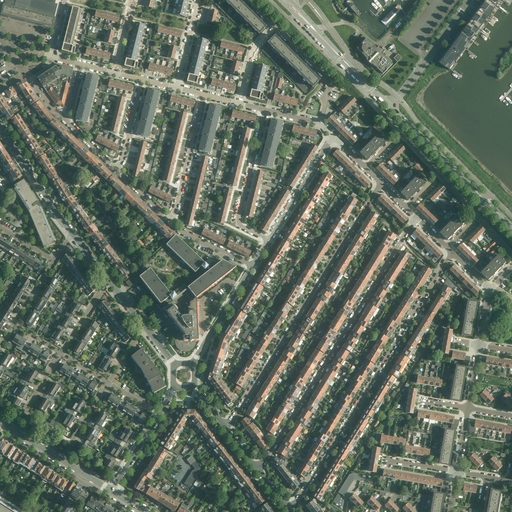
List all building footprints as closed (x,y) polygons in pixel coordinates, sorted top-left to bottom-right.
[(5,0),(4,3),(4,6),(1,15),(8,17),(11,18),(12,18),(25,21),(25,22),(27,22),(28,22),(39,24),(42,25),(42,26),(44,26),(45,26),(48,27),(52,28),(53,24),(53,22),(54,18),(57,5),(55,4),(55,0),(5,0)] [(497,7),(496,6),(487,0),(486,0),(485,3),(485,4),(484,6),(493,12),(497,7)] [(238,1),(232,8),(241,17),(248,10),(243,6),(244,5),(243,5),(242,4),(241,4),(238,1)] [(360,13),(348,1),(347,1),(346,2),(346,3),(358,15),(358,16),(359,15),(360,15),(360,14),(360,13)] [(219,4),(217,6),(225,14),(227,13),(226,11),(227,10),(221,5),(220,6),(219,4)] [(402,8),(398,4),(381,21),(385,26),(389,22),(402,8)] [(488,18),(493,12),(484,6),(482,8),(481,7),(479,11),(488,18)] [(248,10),(241,17),(250,25),(256,19),(252,15),(253,14),(252,13),(251,12),(250,12),(248,10)] [(477,15),(475,18),(484,24),(488,18),(479,11),(476,15),(477,15)] [(228,13),(226,15),(234,23),(236,21),(235,20),(236,19),(230,13),(229,14),(228,13)] [(473,20),(473,19),(470,23),(480,30),(484,24),(475,18),(473,20)] [(256,19),(250,25),(259,34),(265,28),(261,23),(262,22),(261,22),(260,21),(259,21),(256,19)] [(236,22),(235,24),(243,32),(245,30),(243,29),(245,27),(239,22),(238,23),(236,22)] [(475,36),(480,30),(470,23),(467,26),(468,27),(466,29),(475,36)] [(464,31),(461,34),(465,37),(470,41),(471,42),(475,36),(466,29),(466,30),(465,31),(464,31)] [(245,31),(244,32),(252,41),(253,39),(252,37),(253,36),(248,31),(247,32),(245,31)] [(449,50),(440,63),(444,66),(444,67),(448,69),(449,70),(450,70),(449,69),(455,62),(456,63),(466,50),(464,49),(470,41),(465,37),(461,34),(452,47),(453,48),(450,51),(449,50)] [(271,40),(268,43),(277,52),(283,46),(279,41),(280,41),(280,40),(278,39),(277,39),(274,37),(272,40),(271,40)] [(378,70),(383,74),(392,65),(384,58),(385,56),(383,54),(384,52),(379,47),(377,48),(375,46),(374,47),(366,39),(357,49),(363,55),(365,57),(365,58),(367,60),(367,61),(368,62),(370,64),(372,66),(373,65),(375,68),(375,67),(378,70)] [(63,44),(62,51),(67,53),(74,54),(75,51),(75,47),(73,47),(68,45),(63,44)] [(283,46),(277,52),(286,61),(292,54),(288,50),(289,49),(288,49),(287,48),(286,48),(283,46)] [(263,49),(261,50),(270,58),(271,57),(270,55),(271,54),(266,49),(265,50),(263,49)] [(292,54),(286,61),(295,70),(301,63),(297,59),(298,58),(297,58),(296,57),(295,57),(292,54)] [(402,58),(398,54),(393,59),(397,63),(402,58)] [(272,58),(271,59),(279,67),(280,66),(279,64),(280,63),(275,58),(274,59),(272,58)] [(135,62),(126,60),(124,67),(136,70),(138,63),(135,62)] [(301,63),(295,70),(303,79),(310,72),(306,68),(306,67),(305,65),(303,66),(301,63)] [(281,66),(279,68),(287,76),(289,74),(288,73),(289,72),(284,66),(282,68),(281,66)] [(55,67),(51,70),(56,78),(57,79),(59,85),(58,85),(61,90),(61,88),(62,86),(61,86),(61,83),(61,76),(61,75),(57,69),(55,67)] [(61,76),(61,83),(61,86),(62,86),(68,87),(73,69),(62,67),(57,69),(61,75),(61,76)] [(51,70),(46,73),(52,81),(55,87),(60,94),(61,91),(61,90),(58,85),(59,85),(57,79),(56,78),(51,70)] [(310,72),(303,79),(312,87),(319,81),(315,76),(315,75),(314,74),(312,74),(310,72)] [(55,87),(52,81),(46,73),(42,76),(51,90),(52,89),(53,92),(49,95),(54,102),(59,99),(59,97),(60,94),(55,87)] [(83,90),(93,93),(97,77),(87,75),(83,90)] [(189,75),(187,82),(199,85),(201,78),(198,77),(189,75)] [(290,75),(288,77),(296,85),(298,83),(296,82),(298,80),(292,75),(291,76),(290,75)] [(37,79),(42,87),(43,87),(47,93),(51,90),(42,76),(37,79)] [(21,92),(28,87),(24,81),(23,81),(13,87),(17,94),(21,92)] [(286,85),(282,84),(281,89),(280,92),(283,93),(283,91),(288,92),(288,90),(285,89),(285,87),(289,88),(289,86),(286,85)] [(299,84),(297,85),(305,94),(307,92),(305,90),(307,89),(301,84),(300,85),(299,84)] [(33,94),(28,87),(21,92),(26,99),(26,98),(33,94)] [(16,104),(18,103),(21,101),(12,88),(5,92),(9,99),(10,99),(10,100),(12,99),(13,101),(12,102),(15,105),(16,104)] [(89,108),(93,93),(83,90),(80,105),(89,108)] [(145,105),(155,108),(159,92),(149,90),(145,105)] [(251,91),(249,98),(258,100),(262,101),(263,94),(260,93),(251,91)] [(26,98),(31,105),(38,101),(33,94),(26,98)] [(351,97),(347,101),(352,105),(356,101),(351,97)] [(44,108),(39,101),(32,106),(37,113),(44,108)] [(348,109),(352,105),(347,101),(343,105),(348,109)] [(6,102),(0,106),(0,109),(3,114),(4,113),(10,109),(13,107),(12,105),(9,107),(6,102)] [(89,108),(80,105),(76,121),(86,123),(89,108)] [(151,123),(155,108),(145,105),(141,120),(151,123)] [(207,120),(216,123),(220,108),(210,105),(207,120)] [(343,105),(339,110),(343,114),(348,109),(343,105)] [(43,120),(49,114),(47,113),(44,108),(37,113),(41,118),(43,120)] [(4,113),(3,114),(4,116),(7,121),(14,116),(10,109),(4,113)] [(43,120),(49,125),(54,119),(49,114),(43,120)] [(14,125),(21,120),(18,115),(11,120),(12,122),(12,123),(12,124),(14,124),(14,125)] [(331,116),(328,120),(327,120),(331,125),(336,120),(331,116)] [(60,125),(54,119),(49,125),(47,127),(49,129),(50,129),(51,129),(54,131),(57,128),(60,125)] [(24,125),(21,120),(14,125),(15,127),(15,128),(16,130),(24,125)] [(151,123),(141,120),(139,128),(137,136),(147,138),(150,128),(151,123)] [(203,135),(213,138),(215,128),(216,123),(207,120),(205,128),(203,135)] [(268,135),(278,138),(280,128),(282,123),(272,120),(270,128),(268,135)] [(340,124),(336,120),(331,125),(333,126),(335,129),(340,124)] [(383,129),(377,123),(373,127),(379,133),(383,129)] [(344,128),(340,124),(335,129),(339,133),(344,128)] [(27,129),(24,125),(16,130),(17,132),(19,132),(20,134),(27,129)] [(54,131),(60,136),(66,130),(64,128),(60,125),(57,128),(54,131)] [(348,132),(344,128),(339,133),(344,137),(348,132)] [(30,134),(27,129),(20,134),(21,136),(21,137),(22,139),(23,139),(30,134)] [(72,136),(66,130),(60,136),(66,142),(72,136)] [(372,131),(370,130),(362,138),(364,139),(365,138),(366,140),(372,134),(370,133),(372,131)] [(352,136),(348,132),(344,137),(348,141),(352,136)] [(34,139),(30,134),(23,139),(24,141),(24,142),(25,143),(26,144),(34,139)] [(213,138),(203,135),(201,141),(199,151),(209,153),(213,138)] [(268,135),(264,151),(274,153),(278,138),(268,135)] [(72,136),(66,142),(69,145),(75,139),(72,136)] [(100,144),(103,138),(98,136),(95,141),(100,144)] [(356,141),(352,136),(348,141),(352,145),(356,141)] [(377,136),(368,145),(375,151),(379,147),(380,148),(380,147),(382,146),(381,145),(384,142),(384,143),(384,142),(377,136)] [(37,144),(34,139),(26,144),(28,146),(27,147),(29,149),(37,144)] [(75,139),(69,145),(72,147),(77,141),(75,139)] [(77,141),(72,147),(74,150),(73,151),(74,153),(76,151),(77,153),(83,147),(80,144),(77,141)] [(106,147),(111,149),(114,144),(108,141),(106,147)] [(40,149),(37,144),(29,149),(30,151),(31,152),(33,154),(40,149)] [(114,144),(111,149),(116,152),(119,146),(114,144)] [(314,153),(315,151),(317,148),(312,145),(309,150),(314,153)] [(368,145),(360,154),(367,160),(371,156),(372,157),(372,156),(373,155),(373,154),(375,151),(368,145)] [(400,145),(396,149),(401,153),(405,149),(400,145)] [(89,152),(83,147),(77,153),(83,158),(89,152)] [(40,149),(33,154),(33,155),(33,156),(35,157),(36,159),(43,154),(40,149)] [(396,149),(395,151),(392,153),(396,158),(401,153),(396,149)] [(309,150),(305,155),(311,158),(314,153),(309,150)] [(274,153),(264,151),(263,156),(260,166),(270,169),(274,153)] [(341,155),(340,153),(337,151),(332,155),(337,159),(341,155)] [(89,152),(83,158),(86,161),(92,155),(89,152)] [(6,153),(0,156),(0,162),(1,164),(9,158),(6,153)] [(392,153),(390,156),(388,158),(392,162),(396,158),(392,153)] [(40,165),(47,160),(44,155),(36,160),(38,162),(37,163),(38,164),(40,165)] [(89,164),(95,158),(92,155),(86,161),(89,164)] [(308,163),(311,158),(305,155),(302,160),(308,163)] [(345,159),(343,157),(341,155),(337,159),(341,163),(345,159)] [(9,158),(1,164),(4,168),(12,162),(9,158)] [(95,158),(89,164),(95,169),(100,163),(95,158)] [(349,163),(348,162),(345,159),(341,163),(345,167),(349,163)] [(50,165),(47,160),(40,165),(41,167),(41,168),(42,170),(50,165)] [(305,168),(308,163),(302,160),(299,165),(305,168)] [(72,170),(74,167),(69,161),(66,164),(72,170)] [(4,168),(8,175),(17,169),(12,162),(4,168)] [(100,163),(95,169),(98,172),(103,166),(100,163)] [(353,167),(351,165),(349,163),(345,167),(349,171),(353,167)] [(423,169),(417,163),(413,167),(420,173),(423,169)] [(384,168),(380,164),(376,169),(380,173),(384,168)] [(50,165),(42,170),(43,172),(45,172),(46,174),(54,169),(53,169),(50,165)] [(301,173),(305,168),(299,165),(296,170),(301,173)] [(100,175),(106,169),(103,166),(98,172),(100,175)] [(358,171),(356,170),(353,167),(349,171),(353,176),(358,171)] [(389,172),(384,168),(380,173),(384,177),(389,172)] [(8,175),(13,182),(21,177),(17,169),(8,175)] [(54,169),(46,174),(46,175),(47,177),(48,177),(49,179),(56,174),(55,173),(56,172),(54,169)] [(106,169),(100,175),(106,180),(112,174),(106,169)] [(298,178),(301,173),(296,170),(293,175),(298,178)] [(404,179),(406,178),(407,180),(413,174),(411,173),(413,171),(411,170),(403,178),(404,179)] [(362,175),(359,173),(358,171),(353,176),(357,180),(362,175)] [(325,172),(322,176),(331,182),(333,180),(330,178),(332,176),(325,172)] [(393,177),(389,172),(384,177),(388,181),(393,177)] [(57,174),(56,174),(49,179),(50,181),(50,182),(51,184),(52,184),(60,179),(57,174)] [(113,187),(118,181),(113,175),(107,181),(113,187)] [(295,183),(298,178),(293,175),(290,180),(295,183)] [(366,179),(362,175),(357,180),(362,184),(366,179)] [(322,176),(320,180),(327,184),(328,182),(330,183),(331,182),(322,176)] [(409,185),(416,191),(420,187),(421,188),(421,187),(422,186),(422,185),(424,182),(425,183),(425,182),(418,176),(409,185)] [(397,181),(393,177),(388,181),(393,185),(397,181)] [(63,184),(60,179),(52,184),(54,186),(53,187),(55,189),(63,184)] [(370,184),(368,181),(366,179),(362,184),(366,188),(370,184)] [(38,203),(24,180),(14,186),(30,211),(28,211),(44,248),(54,244),(39,207),(41,207),(38,203)] [(94,182),(88,188),(90,190),(89,190),(93,194),(97,190),(96,189),(93,191),(91,189),(96,184),(95,183),(98,181),(96,180),(94,182)] [(287,185),(292,188),(295,183),(290,180),(287,185)] [(320,180),(317,184),(326,190),(328,188),(325,186),(327,184),(320,180)] [(118,181),(113,187),(118,192),(124,186),(118,181)] [(67,188),(63,184),(55,189),(56,191),(57,192),(58,194),(67,188)] [(317,184),(315,188),(321,192),(323,190),(325,192),(326,190),(317,184)] [(409,185),(400,194),(407,201),(408,200),(407,200),(411,196),(412,197),(412,196),(414,195),(413,194),(416,191),(409,185)] [(441,193),(446,189),(441,185),(437,189),(441,193)] [(124,186),(118,192),(124,198),(130,192),(127,189),(124,186)] [(67,188),(58,194),(62,199),(62,200),(63,201),(64,201),(64,202),(71,196),(68,191),(69,191),(67,188)] [(315,188),(312,192),(321,198),(322,196),(320,195),(321,192),(315,188)] [(153,195),(158,197),(161,192),(156,189),(153,195)] [(286,198),(289,193),(284,189),(281,195),(286,198)] [(437,198),(441,193),(437,189),(433,193),(437,198)] [(124,198),(130,203),(136,197),(133,195),(130,192),(124,198)] [(158,197),(164,200),(167,195),(161,192),(158,197)] [(431,196),(429,198),(433,202),(436,204),(440,200),(437,198),(433,193),(431,196)] [(167,195),(164,200),(169,203),(172,197),(167,195)] [(281,195),(278,199),(283,203),(286,198),(281,195)] [(386,199),(382,195),(377,199),(382,203),(386,199)] [(72,196),(71,196),(64,202),(66,204),(66,206),(67,207),(68,207),(76,201),(72,196)] [(310,196),(307,200),(316,206),(318,204),(315,202),(317,200),(310,196)] [(347,196),(345,200),(346,201),(354,205),(356,201),(350,197),(347,196)] [(130,203),(136,209),(141,203),(136,197),(130,203)] [(102,198),(101,200),(99,201),(104,207),(107,204),(102,198)] [(278,199),(275,204),(280,208),(283,203),(278,199)] [(382,203),(386,207),(390,203),(386,199),(382,203)] [(307,200),(305,204),(312,208),(313,206),(315,208),(316,206),(307,200)] [(79,206),(76,201),(68,207),(69,209),(69,210),(71,212),(79,206)] [(346,202),(344,205),(345,205),(351,209),(354,205),(346,201),(346,202)] [(136,209),(141,214),(147,208),(141,203),(136,209)] [(386,207),(390,212),(394,207),(390,203),(386,207)] [(460,213),(464,209),(458,203),(454,207),(460,213)] [(275,204),(272,209),(277,213),(280,208),(275,204)] [(305,204),(302,208),(311,214),(313,212),(310,210),(312,208),(305,204)] [(425,208),(421,204),(417,209),(421,213),(425,208)] [(349,213),(351,209),(345,205),(343,208),(342,208),(341,209),(349,213)] [(83,211),(79,206),(71,212),(73,214),(74,215),(75,216),(83,211)] [(390,212),(394,216),(398,211),(394,207),(390,212)] [(141,214),(147,220),(153,214),(147,208),(141,214)] [(302,208),(300,212),(307,216),(308,214),(310,216),(311,214),(302,208)] [(429,212),(425,208),(421,213),(425,217),(429,212)] [(272,209),(269,214),(274,217),(277,213),(272,209)] [(346,217),(349,213),(341,209),(341,210),(342,210),(340,213),(346,217)] [(452,210),(443,218),(445,219),(446,218),(448,220),(453,214),(452,213),(453,211),(452,210)] [(88,217),(83,211),(75,216),(78,220),(78,222),(79,223),(80,223),(88,217)] [(394,216),(398,220),(403,215),(398,211),(394,216)] [(300,212),(297,216),(306,222),(308,220),(305,219),(307,216),(300,212)] [(369,214),(368,216),(375,221),(378,216),(370,212),(369,214)] [(434,217),(429,212),(425,217),(429,221),(434,217)] [(344,221),(346,217),(340,213),(338,216),(337,216),(336,217),(344,221)] [(147,220),(153,225),(158,219),(153,214),(147,220)] [(269,214),(266,219),(271,222),(274,217),(269,214)] [(407,220),(403,215),(398,220),(403,224),(407,220)] [(297,216),(295,220),(302,224),(303,222),(305,224),(306,222),(297,216)] [(372,225),(375,221),(368,216),(367,218),(366,218),(365,220),(365,221),(372,225)] [(450,225),(457,231),(461,227),(462,228),(462,227),(463,226),(463,225),(465,223),(466,222),(459,216),(450,225)] [(93,224),(88,217),(80,223),(83,227),(83,228),(84,230),(85,230),(86,230),(93,224)] [(341,225),(344,221),(336,217),(336,218),(337,218),(335,221),(341,225)] [(429,221),(431,223),(434,225),(438,221),(434,217),(429,221)] [(153,225),(158,231),(164,225),(158,219),(153,225)] [(268,227),(271,222),(266,219),(262,224),(268,227)] [(292,224),(301,230),(303,228),(300,227),(302,224),(295,220),(292,224)] [(339,230),(341,225),(335,221),(333,224),(332,224),(331,225),(339,230)] [(369,230),(372,225),(365,221),(364,221),(363,223),(362,225),(369,230)] [(98,231),(93,224),(86,230),(88,234),(88,235),(89,236),(91,237),(98,231)] [(264,232),(268,227),(262,224),(259,229),(264,232)] [(292,224),(290,228),(296,233),(298,230),(300,232),(301,230),(292,224)] [(158,231),(164,236),(170,230),(164,225),(158,231)] [(336,234),(339,230),(331,225),(331,226),(332,226),(330,229),(336,234)] [(359,229),(359,230),(367,235),(369,230),(362,225),(361,227),(360,227),(359,229)] [(441,234),(448,241),(448,240),(452,236),(453,237),(453,236),(454,235),(454,234),(457,231),(450,225),(441,234)] [(481,235),(485,230),(481,226),(477,230),(481,235)] [(290,228),(287,232),(296,238),(298,236),(295,235),(296,233),(290,228)] [(207,237),(209,231),(204,229),(201,234),(207,237)] [(334,238),(336,234),(330,229),(328,232),(327,232),(326,233),(334,238)] [(421,233),(420,232),(417,229),(413,234),(417,238),(421,233)] [(170,230),(164,236),(163,237),(168,241),(174,234),(170,230)] [(357,233),(356,234),(364,239),(367,235),(359,230),(358,231),(357,232),(357,233)] [(477,239),(481,235),(477,230),(472,235),(477,239)] [(104,239),(98,231),(91,237),(94,241),(94,242),(95,243),(96,243),(97,244),(104,239)] [(207,237),(212,240),(215,234),(209,231),(207,237)] [(287,232),(285,237),(292,241),(293,239),(295,240),(296,238),(287,232)] [(388,232),(385,236),(393,241),(393,240),(394,240),(395,239),(395,238),(395,237),(388,232)] [(331,242),(334,238),(326,233),(326,234),(327,235),(325,237),(325,238),(331,242)] [(425,238),(423,235),(421,233),(417,238),(421,242),(425,238)] [(354,239),(353,239),(361,244),(364,239),(356,234),(355,236),(354,237),(354,238),(354,239)] [(204,263),(175,235),(166,245),(195,273),(201,267),(204,270),(208,266),(211,263),(208,260),(205,263),(204,263)] [(468,239),(473,243),(477,239),(472,235),(468,239)] [(322,240),(321,241),(329,246),(331,242),(325,238),(325,237),(324,236),(322,239),(323,240),(323,241),(322,240)] [(385,236),(383,240),(390,245),(391,244),(392,243),(393,242),(393,241),(385,236)] [(220,237),(217,242),(223,245),(225,239),(220,237)] [(285,237),(282,241),(291,246),(293,244),(290,243),(292,241),(285,237)] [(429,242),(425,238),(421,242),(425,246),(429,242)] [(109,245),(104,239),(97,244),(100,248),(100,250),(101,251),(102,251),(109,245)] [(352,242),(351,244),(358,248),(361,244),(353,239),(353,240),(352,241),(352,242)] [(142,248),(145,246),(139,240),(136,243),(142,248)] [(383,240),(380,244),(388,249),(388,248),(389,248),(390,247),(390,246),(390,245),(383,240)] [(232,249),(235,244),(229,241),(227,247),(232,249)] [(282,241),(280,244),(286,249),(288,247),(290,248),(291,246),(282,241)] [(322,243),(320,246),(326,250),(329,246),(321,241),(321,242),(322,243)] [(13,245),(8,242),(3,250),(8,253),(13,245)] [(425,246),(429,250),(434,246),(429,242),(425,246)] [(240,247),(235,244),(232,249),(237,252),(240,247)] [(280,244),(277,249),(286,254),(288,252),(285,251),(286,249),(280,244)] [(348,248),(355,253),(358,248),(351,244),(349,245),(349,246),(348,247),(348,248)] [(380,244),(378,248),(385,253),(386,252),(387,251),(388,250),(388,249),(380,244)] [(457,249),(462,253),(466,248),(462,244),(457,249)] [(487,259),(495,252),(500,247),(497,244),(492,250),(485,257),(487,259)] [(8,253),(13,256),(18,248),(13,245),(8,253)] [(115,252),(109,245),(102,251),(105,255),(105,257),(106,258),(107,258),(115,252)] [(317,248),(316,249),(324,254),(326,250),(320,246),(318,249),(317,248)] [(429,250),(434,254),(438,250),(434,246),(429,250)] [(13,256),(18,259),(22,251),(18,248),(13,256)] [(346,251),(345,253),(352,257),(355,253),(348,248),(348,249),(347,249),(346,250),(346,251)] [(378,248),(376,252),(383,257),(383,256),(384,256),(385,255),(385,254),(385,253),(378,248)] [(462,253),(463,254),(466,257),(470,252),(466,248),(462,253)] [(245,249),(242,255),(248,257),(251,252),(245,249)] [(277,249),(275,253),(281,257),(283,255),(285,256),(286,254),(277,249)] [(317,251),(315,254),(321,258),(324,254),(316,249),(316,250),(317,251)] [(438,258),(442,254),(438,250),(434,254),(438,258)] [(18,259),(23,262),(27,254),(22,251),(18,259)] [(399,255),(407,260),(409,256),(402,251),(402,252),(401,252),(400,253),(400,254),(399,255)] [(120,259),(115,252),(107,258),(110,262),(110,263),(111,265),(112,265),(120,259)] [(376,252),(373,256),(380,261),(381,260),(382,259),(383,258),(383,257),(376,252)] [(466,257),(468,259),(470,261),(474,257),(470,252),(466,257)] [(342,257),(350,262),(352,257),(345,253),(344,255),(343,255),(342,256),(342,257)] [(23,262),(27,265),(32,257),(27,254),(23,262)] [(60,259),(64,264),(71,258),(67,254),(60,259)] [(272,258),(281,264),(282,262),(280,260),(279,260),(281,258),(274,254),(272,257),(272,258)] [(312,256),(312,257),(319,262),(321,258),(315,254),(313,257),(312,256)] [(404,264),(407,260),(399,255),(398,257),(397,259),(396,260),(404,264)] [(373,256),(371,260),(378,265),(378,264),(379,264),(380,263),(380,262),(380,261),(373,256)] [(491,265),(497,271),(501,267),(502,268),(503,268),(504,266),(504,265),(506,263),(499,256),(491,265)] [(37,260),(32,257),(27,265),(26,267),(31,270),(32,268),(37,260)] [(312,259),(310,262),(316,266),(319,262),(312,257),(311,258),(312,259)] [(340,260),(339,262),(347,267),(350,262),(342,257),(342,258),(341,258),(340,259),(340,260)] [(470,261),(472,262),(474,265),(479,261),(474,257),(470,261)] [(64,264),(67,268),(74,263),(71,258),(64,264)] [(272,258),(269,262),(276,266),(277,264),(280,266),(281,264),(272,258)] [(123,264),(120,259),(112,265),(113,266),(113,268),(114,269),(116,269),(123,264)] [(32,268),(37,271),(37,272),(37,273),(37,274),(38,274),(39,274),(40,274),(44,267),(41,265),(42,263),(37,260),(32,268)] [(371,260),(368,264),(375,269),(376,268),(377,267),(378,266),(378,265),(371,260)] [(401,268),(404,264),(396,260),(395,260),(395,262),(395,263),(394,264),(401,268)] [(236,267),(222,261),(187,288),(192,295),(186,300),(181,294),(177,297),(163,309),(182,332),(178,335),(177,337),(176,340),(176,343),(177,346),(179,348),(181,349),(184,350),(187,350),(189,349),(192,347),(193,345),(194,342),(194,341),(198,341),(195,298),(236,267)] [(269,262),(266,266),(276,272),(277,270),(274,268),(276,266),(269,262)] [(307,264),(306,265),(314,270),(316,266),(310,262),(308,265),(307,264)] [(337,266),(336,266),(344,271),(347,267),(339,262),(338,264),(337,264),(337,265),(337,266)] [(67,268),(71,273),(78,267),(74,263),(67,268)] [(127,268),(123,264),(116,269),(117,271),(117,273),(119,275),(127,268)] [(368,264),(366,268),(373,273),(373,272),(374,272),(375,271),(375,270),(375,269),(368,264)] [(399,272),(401,268),(394,264),(393,265),(392,267),(392,268),(399,272)] [(311,274),(314,270),(306,265),(306,266),(307,267),(305,269),(305,270),(311,274)] [(458,270),(457,268),(454,265),(449,270),(454,274),(458,270)] [(491,265),(482,274),(489,281),(489,280),(493,276),(494,277),(494,276),(495,275),(495,274),(497,271),(491,265)] [(139,278),(163,309),(177,297),(173,292),(170,295),(150,269),(148,270),(144,266),(130,280),(132,283),(139,278)] [(266,266),(264,270),(270,274),(272,272),(275,274),(276,272),(266,266)] [(335,269),(334,271),(341,276),(344,271),(336,266),(336,267),(335,268),(335,269)] [(424,266),(421,271),(428,276),(429,274),(430,274),(431,272),(431,271),(424,266)] [(71,273),(74,277),(81,272),(78,267),(71,273)] [(130,273),(127,268),(119,275),(120,277),(121,277),(125,281),(130,277),(128,275),(130,273)] [(309,278),(311,274),(305,270),(305,269),(304,268),(302,272),(301,273),(309,278)] [(366,268),(363,272),(370,277),(371,276),(372,275),(373,274),(373,273),(366,268)] [(396,276),(399,272),(392,268),(391,268),(390,270),(390,271),(389,272),(396,276)] [(264,270),(261,274),(271,280),(272,278),(269,276),(270,274),(264,270)] [(462,274),(460,271),(458,270),(454,274),(458,278),(462,274)] [(331,275),(331,276),(338,280),(341,276),(334,271),(333,273),(332,273),(331,274),(331,275)] [(421,271),(418,276),(425,281),(426,279),(427,279),(428,277),(428,276),(421,271)] [(74,277),(78,282),(85,276),(81,272),(74,277)] [(363,272),(361,276),(368,281),(369,280),(370,279),(370,278),(370,277),(363,272)] [(394,280),(396,276),(389,272),(388,273),(387,275),(387,276),(394,280)] [(302,275),(300,278),(306,282),(309,278),(301,273),(301,274),(302,275)] [(261,274),(259,278),(265,282),(267,284),(269,282),(270,282),(271,280),(261,274)] [(466,278),(462,274),(458,278),(462,282),(466,278)] [(20,282),(27,287),(30,282),(23,277),(21,276),(18,281),(20,282)] [(78,282),(81,286),(88,281),(85,276),(78,282)] [(329,278),(328,280),(335,285),(338,280),(331,276),(330,276),(329,278)] [(368,281),(361,276),(358,280),(365,285),(366,284),(367,284),(368,282),(368,281)] [(392,284),(394,280),(387,276),(386,276),(385,278),(385,279),(384,280),(392,284)] [(418,276),(415,281),(422,286),(423,284),(424,284),(425,282),(425,281),(418,276)] [(50,286),(55,289),(59,282),(52,278),(49,282),(51,284),(50,286)] [(259,278),(258,279),(257,280),(257,281),(256,283),(266,289),(267,286),(264,285),(265,282),(259,278)] [(297,280),(297,281),(304,286),(306,282),(300,278),(298,281),(297,280)] [(444,284),(458,293),(459,291),(447,278),(444,284)] [(470,282),(468,279),(466,278),(462,282),(466,286),(470,282)] [(325,284),(325,285),(333,289),(335,285),(328,280),(327,282),(326,282),(325,284)] [(358,280),(356,284),(363,289),(364,288),(365,287),(365,286),(365,285),(358,280)] [(389,288),(392,284),(384,280),(383,281),(382,283),(382,284),(389,288)] [(81,286),(85,291),(92,285),(88,281),(81,286)] [(297,283),(295,286),(301,290),(304,286),(297,281),(296,282),(297,283)] [(415,281),(412,286),(419,290),(420,289),(421,288),(422,287),(422,286),(415,281)] [(20,282),(17,287),(24,292),(27,287),(20,282)] [(475,286),(473,284),(470,282),(466,286),(470,291),(475,286)] [(178,295),(187,287),(184,283),(175,291),(178,295)] [(251,290),(258,295),(263,288),(256,283),(255,284),(254,286),(251,290)] [(356,284),(353,288),(361,293),(361,292),(362,292),(363,290),(363,289),(356,284)] [(387,292),(389,288),(382,284),(381,284),(380,286),(379,288),(387,292)] [(92,285),(85,291),(88,296),(95,290),(92,285)] [(324,287),(322,289),(330,294),(333,289),(325,285),(324,285),(323,287),(324,287)] [(441,290),(448,295),(451,290),(443,285),(442,287),(442,288),(441,290)] [(51,295),(55,289),(50,286),(49,287),(47,286),(44,291),(51,295)] [(292,288),(292,289),(299,294),(301,290),(295,286),(293,289),(292,288)] [(412,286),(409,291),(416,295),(417,293),(418,293),(419,291),(419,290),(412,286)] [(478,291),(479,290),(475,286),(470,291),(474,295),(478,291)] [(17,287),(13,292),(21,297),(24,292),(17,287)] [(353,288),(351,292),(358,297),(359,296),(360,295),(360,294),(361,293),(353,288)] [(384,296),(387,292),(379,288),(378,289),(377,291),(377,292),(384,296)] [(292,291),(290,294),(296,298),(299,294),(292,289),(291,290),(292,291)] [(327,298),(330,294),(322,289),(321,291),(320,293),(320,294),(327,298)] [(254,301),(258,295),(251,290),(251,291),(250,291),(249,292),(250,293),(247,297),(254,301)] [(437,295),(445,300),(448,295),(441,290),(439,293),(438,293),(437,295)] [(47,302),(51,295),(44,291),(41,295),(43,297),(42,298),(47,302)] [(409,291),(406,296),(413,300),(414,298),(415,298),(416,296),(416,295),(409,291)] [(13,292),(10,297),(18,302),(21,297),(13,292)] [(351,292),(348,296),(356,301),(356,300),(357,300),(358,298),(358,297),(351,292)] [(382,300),(384,296),(377,292),(376,292),(375,294),(374,296),(382,300)] [(287,296),(287,297),(294,302),(296,298),(290,294),(288,297),(287,296)] [(324,303),(327,298),(320,294),(319,294),(318,296),(318,297),(317,298),(324,303)] [(442,304),(445,300),(437,295),(436,297),(435,300),(442,304)] [(348,296),(346,301),(353,305),(354,304),(355,303),(355,302),(356,301),(348,296)] [(379,304),(382,300),(374,296),(373,297),(372,299),(372,300),(379,304)] [(406,296),(402,301),(410,305),(411,303),(412,303),(413,301),(413,300),(406,296)] [(10,297),(7,302),(15,306),(18,302),(10,297)] [(250,308),(254,301),(247,297),(246,297),(245,299),(243,304),(250,308)] [(285,302),(288,304),(291,306),(294,302),(287,297),(286,298),(287,299),(285,302)] [(43,308),(47,302),(42,298),(41,300),(39,299),(36,303),(43,308)] [(321,308),(324,303),(317,298),(316,300),(315,300),(314,302),(314,303),(321,308)] [(377,308),(379,304),(372,300),(371,300),(370,302),(369,304),(377,308)] [(431,305),(439,309),(442,304),(435,300),(433,303),(432,302),(431,305)] [(70,307),(78,312),(80,307),(78,306),(80,304),(74,301),(70,307)] [(97,306),(100,311),(107,305),(104,301),(97,306)] [(346,301),(343,305),(351,309),(351,308),(352,308),(353,306),(353,305),(346,301)] [(402,301),(399,305),(407,310),(408,308),(409,308),(410,306),(410,305),(402,301)] [(465,318),(474,320),(477,303),(468,301),(465,318)] [(7,302),(4,306),(12,311),(15,306),(7,302)] [(39,315),(43,308),(36,303),(33,308),(35,309),(34,311),(39,315)] [(284,303),(282,306),(281,305),(281,306),(288,311),(291,307),(284,303)] [(312,306),(311,308),(318,312),(321,308),(314,303),(313,304),(312,305),(312,306)] [(250,308),(243,304),(242,304),(241,306),(239,310),(246,315),(250,308)] [(374,312),(377,308),(369,304),(369,305),(368,305),(367,307),(367,308),(374,312)] [(111,310),(107,305),(100,311),(104,315),(111,310)] [(343,305),(341,309),(348,313),(349,313),(350,311),(350,310),(351,309),(343,305)] [(399,305),(396,310),(404,315),(405,313),(406,313),(407,311),(407,310),(399,305)] [(428,310),(436,314),(439,309),(431,305),(430,307),(428,310)] [(4,306),(1,311),(9,316),(12,311),(4,306)] [(286,315),(288,311),(281,306),(280,307),(281,308),(279,311),(286,315)] [(70,307),(66,313),(71,317),(73,315),(75,316),(78,312),(70,307)] [(308,312),(316,317),(318,312),(311,308),(310,309),(309,310),(308,311),(308,312)] [(372,316),(374,312),(367,308),(366,308),(365,310),(364,312),(372,316)] [(348,314),(348,313),(341,309),(338,313),(346,317),(346,316),(347,316),(348,314)] [(104,315),(107,320),(114,314),(111,310),(104,315)] [(396,310),(393,315),(401,320),(402,318),(403,318),(404,316),(404,315),(396,310)] [(425,314),(433,319),(436,314),(428,310),(427,313),(426,312),(425,314)] [(0,317),(6,321),(9,316),(1,311),(0,313),(0,317)] [(35,321),(39,315),(34,311),(33,313),(31,312),(28,316),(35,321)] [(236,314),(234,318),(242,324),(245,319),(247,316),(238,311),(238,312),(237,312),(236,313),(236,314)] [(283,319),(286,315),(279,311),(277,314),(276,313),(276,314),(283,319)] [(307,315),(305,317),(313,321),(316,317),(308,312),(308,313),(307,313),(306,314),(307,315)] [(369,320),(372,316),(364,312),(364,313),(363,313),(362,315),(362,316),(369,320)] [(66,313),(62,320),(70,325),(72,320),(70,319),(71,317),(66,313)] [(338,313),(336,317),(343,321),(344,321),(345,319),(345,318),(346,317),(338,313)] [(107,320),(111,324),(118,319),(114,314),(107,320)] [(281,323),(283,319),(276,314),(275,315),(276,316),(274,319),(281,323)] [(422,320),(430,324),(433,319),(425,314),(424,316),(424,317),(422,320)] [(393,315),(390,320),(398,325),(399,323),(400,323),(401,321),(400,320),(401,320),(393,315)] [(35,321),(28,316),(25,321),(27,322),(26,324),(27,325),(27,326),(27,327),(28,328),(29,329),(30,328),(31,328),(31,327),(35,321)] [(367,324),(369,320),(362,316),(361,316),(360,318),(359,320),(367,324)] [(303,321),(310,326),(313,321),(305,317),(304,319),(303,320),(303,321)] [(336,317),(333,321),(341,325),(341,324),(342,324),(343,322),(343,321),(336,317)] [(232,321),(229,325),(238,331),(242,324),(234,318),(233,319),(232,321)] [(474,320),(465,318),(462,335),(471,337),(474,320)] [(111,324),(114,329),(121,323),(118,319),(111,324)] [(278,327),(281,323),(274,319),(272,322),(271,321),(271,322),(278,327)] [(62,320),(58,326),(64,330),(65,328),(67,329),(70,325),(62,320)] [(89,328),(95,332),(99,325),(91,320),(88,325),(90,326),(89,328)] [(364,328),(367,324),(359,320),(359,321),(358,321),(357,323),(357,324),(364,328)] [(390,320),(387,325),(395,330),(396,328),(397,328),(398,326),(397,325),(398,325),(390,320)] [(419,324),(426,329),(430,324),(422,320),(421,322),(420,322),(419,324)] [(307,330),(310,326),(303,321),(302,322),(301,323),(301,324),(300,326),(307,330)] [(333,321),(331,325),(338,329),(339,329),(340,327),(340,326),(341,325),(333,321)] [(276,331),(278,327),(271,322),(270,323),(271,324),(269,327),(276,331)] [(114,329),(118,333),(125,328),(121,323),(114,329)] [(362,332),(364,328),(357,324),(356,324),(355,326),(355,328),(362,332)] [(416,329),(423,334),(426,329),(419,324),(417,326),(418,327),(416,329)] [(238,331),(229,325),(229,326),(228,326),(227,328),(224,334),(228,336),(229,335),(234,338),(238,331)] [(331,325),(328,329),(336,333),(336,332),(337,332),(338,330),(338,329),(331,325)] [(387,325),(384,330),(392,335),(393,333),(394,333),(395,331),(394,330),(395,330),(387,325)] [(58,326),(54,333),(62,337),(65,333),(62,332),(64,330),(58,326)] [(297,331),(300,333),(304,335),(307,330),(300,326),(299,328),(298,328),(297,329),(297,330),(297,331)] [(273,335),(276,331),(269,327),(267,330),(266,329),(266,331),(273,335)] [(91,338),(95,332),(89,328),(88,330),(86,329),(83,333),(91,338)] [(118,333),(121,338),(128,332),(125,328),(118,333)] [(359,336),(362,332),(355,328),(354,329),(353,329),(352,331),(352,332),(359,336)] [(328,329),(326,333),(333,337),(334,337),(335,335),(335,334),(336,333),(328,329)] [(423,334),(416,329),(415,332),(414,332),(413,334),(420,339),(423,334)] [(384,330),(381,335),(389,339),(390,338),(390,337),(392,336),(391,335),(392,335),(384,330)] [(271,339),(273,335),(266,331),(265,332),(266,332),(264,335),(271,339)] [(293,336),(301,341),(304,336),(296,331),(296,332),(295,332),(294,334),(293,336)] [(128,332),(121,338),(125,343),(132,337),(128,332)] [(357,340),(359,336),(352,332),(351,332),(350,334),(350,336),(357,340)] [(62,337),(54,333),(50,339),(50,340),(50,341),(50,342),(51,343),(52,343),(53,343),(53,342),(54,342),(55,343),(57,341),(59,342),(62,337)] [(87,344),(91,338),(83,333),(80,338),(83,339),(81,341),(87,344)] [(326,333),(323,337),(331,341),(331,340),(332,340),(333,338),(333,337),(326,333)] [(17,345),(22,337),(19,335),(19,336),(17,334),(14,340),(11,338),(8,343),(10,345),(12,342),(17,345)] [(220,342),(229,345),(230,344),(234,338),(229,335),(228,336),(224,334),(223,334),(222,336),(223,336),(221,339),(220,342)] [(410,339),(417,344),(420,339),(413,334),(411,336),(412,336),(410,339)] [(268,343),(271,339),(264,335),(262,338),(261,338),(261,339),(268,343)] [(381,335),(378,340),(386,344),(387,342),(389,340),(388,340),(389,339),(381,335)] [(298,345),(301,341),(293,336),(292,338),(291,338),(291,340),(290,341),(298,345)] [(355,344),(357,340),(350,336),(349,337),(348,337),(347,339),(347,340),(355,344)] [(23,353),(26,348),(24,346),(27,341),(24,339),(25,339),(22,337),(17,345),(16,347),(21,350),(20,351),(23,353)] [(323,337),(321,341),(328,345),(329,345),(330,343),(330,342),(331,341),(323,337)] [(266,347),(268,343),(261,339),(260,340),(261,340),(259,343),(266,347)] [(407,344),(414,349),(417,344),(410,339),(409,342),(408,341),(407,344)] [(347,340),(346,340),(345,342),(345,344),(352,348),(355,344),(347,340)] [(378,340),(375,345),(382,349),(384,347),(386,345),(385,345),(386,344),(378,340)] [(83,351),(87,344),(81,341),(80,343),(78,341),(75,346),(83,351)] [(295,350),(298,345),(290,341),(289,341),(289,343),(289,344),(288,345),(295,350)] [(328,346),(328,345),(321,341),(318,345),(326,349),(326,348),(327,348),(328,346)] [(227,353),(229,345),(220,342),(218,346),(218,347),(217,350),(227,353)] [(110,350),(117,354),(120,350),(118,348),(119,346),(114,343),(110,350)] [(263,351),(266,347),(259,343),(257,346),(256,346),(256,347),(263,351)] [(32,355),(37,347),(35,345),(34,346),(32,344),(29,349),(26,348),(23,353),(26,354),(27,352),(32,355)] [(352,348),(345,344),(344,345),(343,345),(342,347),(342,348),(349,352),(352,348)] [(404,349),(411,353),(414,349),(407,344),(406,344),(405,346),(406,346),(404,349)] [(292,355),(295,350),(288,345),(286,347),(285,349),(285,350),(292,355)] [(316,349),(319,351),(323,353),(324,353),(325,351),(326,349),(318,345),(316,349)] [(375,345),(372,349),(379,354),(381,352),(383,350),(382,349),(375,345)] [(83,351),(75,346),(72,350),(75,352),(73,354),(75,355),(74,355),(74,356),(75,357),(75,358),(76,358),(77,358),(78,358),(79,357),(83,351)] [(37,347),(32,355),(37,358),(35,361),(38,362),(40,360),(41,357),(39,355),(42,350),(40,349),(40,348),(37,347)] [(261,355),(263,351),(256,347),(255,347),(253,350),(254,351),(261,355)] [(166,387),(164,384),(162,384),(151,364),(153,363),(150,360),(148,361),(142,353),(144,352),(141,349),(131,357),(141,370),(154,393),(166,387)] [(346,357),(349,353),(342,349),(341,349),(340,351),(340,352),(339,353),(346,357)] [(372,349),(369,354),(376,359),(378,357),(380,355),(379,354),(372,349)] [(408,358),(411,353),(404,349),(402,352),(402,351),(400,353),(408,358)] [(110,350),(106,356),(111,359),(112,358),(114,359),(117,354),(110,350)] [(215,358),(224,361),(227,353),(217,350),(216,352),(216,353),(215,358)] [(289,359),(292,355),(285,350),(284,350),(284,351),(283,352),(283,353),(282,355),(289,359)] [(323,354),(319,352),(315,350),(313,354),(320,358),(321,357),(322,355),(323,354)] [(46,367),(49,362),(47,360),(50,355),(49,355),(50,354),(50,353),(49,353),(49,352),(48,351),(47,351),(46,352),(45,352),(41,357),(40,360),(45,363),(43,366),(46,367)] [(258,359),(261,355),(254,351),(252,354),(251,354),(251,355),(258,359)] [(1,357),(9,363),(13,358),(15,359),(17,357),(12,353),(10,356),(5,353),(3,355),(1,357)] [(344,361),(346,357),(339,353),(338,354),(337,356),(337,357),(344,361)] [(398,359),(405,363),(408,358),(400,353),(399,356),(400,356),(398,359)] [(256,363),(258,359),(251,355),(251,354),(250,354),(248,358),(249,359),(256,363)] [(313,354),(310,358),(318,362),(319,362),(319,360),(320,358),(313,354)] [(376,359),(369,354),(366,359),(373,364),(375,362),(376,360),(376,359)] [(286,364),(289,359),(282,355),(281,356),(280,357),(279,358),(279,359),(286,364)] [(106,356),(102,362),(109,367),(112,363),(110,361),(111,359),(106,356)] [(9,363),(1,357),(0,359),(0,360),(0,363),(4,366),(2,368),(7,372),(9,369),(6,367),(9,363)] [(342,365),(344,361),(337,357),(336,357),(335,359),(335,360),(334,361),(342,365)] [(222,369),(224,361),(215,358),(213,362),(212,363),(211,365),(222,369)] [(310,358),(308,362),(315,366),(316,365),(317,365),(318,363),(317,363),(318,362),(310,358)] [(253,367),(256,363),(249,359),(247,362),(246,362),(246,363),(253,367)] [(284,368),(286,364),(279,359),(279,360),(278,360),(277,361),(277,362),(276,364),(284,368)] [(394,363),(402,368),(405,363),(398,359),(396,362),(396,361),(394,363)] [(365,360),(362,365),(370,370),(371,368),(372,368),(373,366),(373,365),(365,360)] [(339,369),(342,365),(334,361),(333,362),(332,364),(332,365),(339,369)] [(109,367),(102,362),(97,369),(97,370),(97,371),(98,372),(99,372),(99,373),(100,372),(101,372),(102,371),(103,372),(104,370),(106,372),(109,367)] [(308,362),(305,366),(313,370),(314,368),(315,366),(308,362)] [(251,371),(253,367),(246,363),(245,364),(246,364),(244,367),(251,371)] [(402,368),(394,363),(393,366),(392,368),(399,373),(402,368)] [(58,368),(55,373),(54,375),(55,377),(57,374),(58,375),(59,372),(64,375),(70,367),(67,365),(66,366),(64,364),(61,369),(58,368)] [(281,373),(284,368),(276,364),(275,366),(274,366),(273,367),(274,368),(273,368),(281,373)] [(28,374),(36,379),(38,377),(37,376),(39,374),(34,371),(35,368),(30,365),(28,368),(31,369),(28,374)] [(209,373),(222,378),(223,378),(225,378),(226,376),(220,374),(222,369),(211,365),(211,368),(211,369),(209,373)] [(337,373),(339,369),(332,365),(331,365),(330,367),(330,368),(329,369),(337,373)] [(362,365),(359,370),(367,375),(368,373),(369,373),(370,371),(370,370),(362,365)] [(305,366),(303,370),(310,374),(311,373),(312,373),(312,372),(312,371),(313,370),(305,366)] [(453,383),(462,385),(465,368),(456,366),(453,383)] [(70,367),(64,375),(69,378),(68,381),(70,382),(74,377),(71,376),(74,371),(72,369),(70,367)] [(248,375),(251,371),(244,367),(242,370),(241,370),(241,371),(248,375)] [(278,378),(281,373),(273,368),(273,369),(272,369),(272,370),(272,371),(271,373),(278,378)] [(399,373),(392,368),(390,371),(388,373),(396,378),(399,373)] [(334,377),(337,373),(329,369),(328,370),(327,372),(327,373),(334,377)] [(303,370),(300,374),(308,378),(309,378),(309,376),(310,374),(303,370)] [(359,370),(356,375),(364,379),(365,378),(366,378),(367,376),(366,375),(367,375),(359,370)] [(246,379),(248,375),(241,371),(240,372),(241,372),(239,375),(246,379)] [(212,386),(222,378),(209,373),(208,376),(208,377),(207,380),(208,382),(209,381),(210,383),(212,386)] [(275,382),(278,378),(271,373),(269,375),(268,376),(268,377),(275,382)] [(332,381),(334,377),(327,373),(326,373),(325,375),(325,376),(324,377),(332,381)] [(21,380),(26,383),(27,381),(33,384),(34,382),(36,379),(28,374),(27,377),(26,376),(25,376),(24,376),(23,376),(23,377),(21,380)] [(80,384),(85,376),(82,375),(79,374),(76,379),(74,377),(70,382),(73,384),(75,381),(80,384)] [(243,383),(246,379),(239,375),(238,374),(236,377),(236,378),(236,379),(243,383)] [(300,374),(298,378),(305,382),(306,381),(307,381),(307,380),(307,379),(308,378),(300,374)] [(385,379),(393,384),(396,379),(388,374),(387,377),(386,377),(385,378),(386,379),(385,379)] [(356,375),(353,380),(361,384),(362,382),(363,382),(364,381),(363,380),(364,379),(356,375)] [(85,376),(80,384),(85,388),(83,390),(86,392),(87,389),(89,387),(86,385),(90,380),(87,379),(87,378),(85,376)] [(272,387),(275,382),(268,377),(267,378),(266,380),(265,382),(272,387)] [(329,385),(332,381),(324,377),(323,378),(322,380),(322,381),(329,385)] [(222,378),(212,386),(212,387),(213,386),(213,387),(213,388),(215,391),(223,385),(220,380),(222,379),(222,378)] [(298,378),(295,382),(303,386),(304,386),(304,384),(305,382),(298,378)] [(243,383),(236,379),(235,380),(236,380),(234,383),(241,387),(243,383)] [(382,384),(390,389),(393,384),(385,379),(384,381),(383,382),(382,383),(382,384)] [(26,383),(21,380),(19,383),(22,384),(19,389),(27,395),(28,392),(29,389),(24,386),(26,383)] [(353,380),(350,385),(358,389),(359,387),(361,385),(360,385),(361,384),(353,380)] [(94,397),(97,392),(94,390),(97,385),(97,384),(97,383),(97,382),(96,382),(96,381),(95,381),(94,381),(93,381),(93,382),(92,382),(89,387),(87,389),(90,391),(92,394),(91,395),(94,397)] [(327,389),(329,385),(322,381),(321,381),(320,383),(320,384),(319,385),(327,389)] [(49,387),(57,392),(60,387),(63,389),(64,386),(59,383),(58,386),(52,382),(51,385),(50,384),(49,387)] [(269,391),(272,387),(265,382),(264,384),(263,384),(262,386),(262,387),(269,391)] [(295,382),(293,386),(300,391),(301,389),(302,389),(302,388),(302,387),(303,386),(295,382)] [(459,402),(462,385),(453,383),(450,400),(459,402)] [(379,389),(387,394),(390,389),(382,384),(381,386),(380,387),(379,388),(379,389)] [(219,395),(227,389),(223,385),(215,391),(216,391),(217,392),(219,395)] [(324,393),(327,389),(319,385),(318,386),(317,388),(317,389),(324,393)] [(350,385),(347,390),(355,394),(356,392),(358,390),(357,390),(358,389),(350,385)] [(293,386),(290,390),(298,395),(298,394),(299,394),(299,392),(300,391),(293,386)] [(57,392),(49,387),(47,390),(48,390),(46,392),(51,396),(50,398),(55,402),(57,397),(57,396),(57,395),(55,394),(57,392)] [(266,396),(269,391),(262,387),(261,387),(260,389),(259,391),(266,396)] [(14,397),(16,399),(18,396),(23,399),(24,397),(25,397),(27,395),(19,389),(17,388),(13,393),(9,390),(7,393),(14,397)] [(223,400),(230,394),(227,389),(219,395),(219,396),(220,395),(221,396),(220,397),(223,400)] [(322,397),(324,393),(317,389),(316,389),(315,391),(315,392),(314,393),(322,397)] [(387,394),(379,389),(378,391),(377,392),(376,393),(376,394),(384,399),(387,394)] [(290,390),(288,394),(295,399),(296,397),(297,397),(298,396),(297,395),(298,395),(290,390)] [(347,390),(344,394),(351,399),(353,397),(355,395),(354,394),(355,394),(347,390)] [(264,401),(266,396),(259,391),(258,393),(257,393),(256,395),(257,395),(256,396),(264,401)] [(485,400),(489,395),(485,391),(480,395),(485,400)] [(319,401),(322,397),(314,393),(314,394),(313,394),(312,396),(312,397),(319,401)] [(76,404),(84,409),(85,406),(86,404),(81,400),(83,398),(78,394),(76,397),(79,399),(76,404)] [(106,397),(103,403),(105,404),(109,403),(112,405),(117,397),(114,395),(112,394),(108,399),(106,397)] [(230,394),(223,400),(224,401),(226,405),(227,405),(228,406),(231,404),(230,402),(233,400),(234,402),(237,399),(234,394),(232,396),(230,394)] [(288,394),(285,398),(293,403),(293,402),(294,402),(295,400),(294,400),(295,399),(288,394)] [(344,394),(341,399),(348,404),(350,402),(352,400),(351,399),(344,394)] [(373,399),(381,404),(384,399),(376,394),(375,396),(374,396),(373,398),(373,399)] [(502,399),(504,401),(506,404),(511,399),(507,394),(502,399)] [(489,395),(485,400),(489,404),(494,400),(489,395)] [(261,405),(264,401),(256,396),(255,396),(254,398),(255,399),(253,400),(261,405)] [(6,403),(11,407),(13,404),(18,407),(19,407),(20,407),(21,407),(22,406),(22,405),(22,404),(22,403),(21,402),(16,399),(14,397),(10,402),(8,401),(6,403)] [(118,412),(121,407),(119,405),(122,400),(119,399),(120,398),(117,397),(112,405),(117,408),(115,411),(118,412)] [(317,405),(319,401),(312,397),(311,397),(310,399),(309,401),(317,405)] [(50,409),(53,404),(55,402),(50,398),(48,401),(43,398),(41,400),(39,402),(47,407),(50,409)] [(293,403),(285,398),(283,402),(290,407),(291,405),(292,405),(293,404),(292,403),(293,403)] [(341,399),(338,404),(345,409),(347,407),(349,405),(348,404),(341,399)] [(377,408),(381,404),(373,399),(372,401),(371,401),(370,403),(370,404),(377,408)] [(258,410),(261,405),(253,400),(252,402),(251,404),(251,405),(258,410)] [(314,409),(317,405),(309,401),(309,402),(308,402),(307,404),(307,405),(314,409)] [(47,407),(39,402),(35,409),(35,410),(35,411),(36,412),(37,412),(38,412),(39,412),(39,411),(40,410),(44,412),(47,407)] [(283,402),(280,406),(288,411),(288,410),(289,410),(290,409),(289,408),(290,407),(283,402)] [(127,414),(132,406),(130,404),(129,405),(127,403),(124,409),(121,407),(118,412),(120,414),(122,414),(123,414),(124,414),(125,413),(127,414)] [(68,410),(73,413),(75,410),(80,414),(82,411),(82,412),(84,409),(76,404),(72,409),(70,407),(68,410)] [(338,404),(335,409),(342,414),(344,412),(345,410),(345,409),(338,404)] [(377,408),(370,404),(369,406),(368,406),(367,408),(367,409),(374,413),(377,408)] [(255,414),(258,410),(251,405),(250,405),(250,406),(249,407),(249,408),(248,410),(255,414)] [(312,413),(314,409),(307,405),(306,405),(305,407),(304,409),(312,413)] [(133,422),(136,416),(134,415),(137,410),(135,408),(132,406),(127,414),(132,417),(130,420),(133,422)] [(280,406),(278,410),(285,415),(286,413),(287,413),(288,412),(287,411),(288,411),(280,406)] [(66,419),(74,424),(76,421),(75,421),(77,419),(72,416),(73,413),(68,410),(66,408),(64,411),(66,412),(63,417),(66,419)] [(309,417),(312,413),(304,409),(304,410),(303,410),(302,412),(302,413),(309,417)] [(335,409),(332,414),(339,419),(341,417),(342,415),(342,414),(335,409)] [(364,414),(371,418),(374,413),(367,409),(366,411),(365,411),(364,412),(364,414)] [(185,421),(186,419),(185,417),(185,411),(183,411),(183,410),(182,411),(179,414),(178,415),(178,416),(178,417),(185,421)] [(191,419),(193,421),(199,416),(194,410),(193,410),(193,411),(191,411),(192,417),(191,419)] [(245,414),(252,419),(255,414),(248,410),(247,411),(246,412),(245,413),(245,414)] [(278,410),(275,414),(283,419),(283,418),(284,418),(285,417),(284,416),(285,415),(278,410)] [(98,414),(96,417),(104,422),(106,420),(110,419),(112,416),(104,411),(102,414),(100,412),(98,414)] [(136,416),(133,422),(136,423),(140,426),(141,426),(142,426),(142,425),(143,424),(148,416),(147,416),(147,415),(147,414),(146,413),(146,412),(145,412),(144,412),(143,413),(142,413),(139,418),(136,416)] [(307,421),(309,417),(302,413),(301,413),(300,415),(300,417),(307,421)] [(275,414),(273,418),(280,423),(281,421),(282,421),(283,420),(282,419),(283,419),(275,414)] [(332,414),(329,419),(336,424),(337,422),(338,422),(339,420),(339,419),(332,414)] [(361,419),(368,423),(371,418),(364,414),(363,416),(362,416),(361,417),(361,419)] [(192,421),(196,426),(202,421),(202,420),(199,416),(193,421),(192,421)] [(97,428),(102,431),(104,429),(101,427),(104,422),(96,417),(95,420),(94,422),(99,425),(97,428)] [(182,426),(185,422),(185,421),(178,417),(176,419),(175,420),(175,421),(175,422),(182,426)] [(244,420),(241,422),(245,428),(252,424),(254,421),(247,417),(246,418),(244,420)] [(305,425),(307,421),(300,417),(299,418),(298,418),(297,420),(297,421),(305,425)] [(273,418),(270,422),(278,427),(278,426),(279,426),(280,425),(279,424),(280,423),(273,418)] [(66,428),(66,429),(66,430),(67,431),(68,432),(69,431),(70,431),(70,430),(74,424),(66,419),(63,424),(67,427),(66,428)] [(326,424),(333,428),(334,427),(335,426),(336,425),(336,424),(329,419),(326,424)] [(358,423),(365,428),(368,423),(361,419),(360,421),(359,421),(358,422),(358,423)] [(196,431),(200,428),(205,424),(204,423),(204,422),(203,421),(202,421),(196,426),(197,428),(195,430),(196,431)] [(302,429),(303,428),(305,425),(297,421),(296,421),(295,423),(295,425),(302,429)] [(180,431),(181,428),(182,426),(175,422),(174,424),(173,424),(172,425),(172,426),(180,431)] [(268,426),(271,428),(275,431),(276,429),(277,429),(278,428),(277,427),(278,427),(270,422),(268,426)] [(355,428),(362,433),(365,428),(358,423),(357,425),(356,426),(355,427),(355,428)] [(123,434),(131,439),(133,436),(132,436),(134,433),(129,430),(130,428),(125,424),(123,427),(124,427),(123,428),(123,429),(123,430),(124,431),(123,434)] [(200,431),(201,433),(208,428),(207,428),(208,427),(207,426),(206,426),(205,424),(200,428),(196,431),(193,434),(194,436),(197,433),(200,431)] [(250,434),(256,428),(255,426),(254,426),(252,424),(245,428),(246,429),(246,430),(247,431),(248,431),(250,434)] [(326,424),(323,429),(330,433),(331,431),(332,431),(333,429),(333,428),(326,424)] [(300,433),(302,429),(295,425),(294,426),(293,426),(292,428),(292,429),(300,433)] [(177,436),(180,431),(172,426),(171,428),(170,428),(169,430),(169,431),(177,436)] [(275,431),(271,428),(268,426),(265,430),(273,435),(273,434),(274,434),(275,433),(274,432),(275,431)] [(102,431),(97,428),(95,431),(90,427),(89,430),(88,429),(87,432),(95,437),(98,439),(102,431)] [(211,432),(208,428),(201,433),(203,435),(200,437),(201,438),(199,439),(200,441),(211,432)] [(256,428),(250,434),(251,435),(251,436),(252,438),(253,438),(260,433),(256,428)] [(362,433),(355,428),(354,430),(353,430),(352,432),(352,433),(359,438),(362,433)] [(297,437),(300,433),(292,429),(291,429),(290,431),(291,431),(290,433),(297,437)] [(323,429),(320,433),(327,438),(328,436),(329,436),(330,434),(330,433),(323,429)] [(442,447),(451,448),(454,431),(445,430),(442,447)] [(174,440),(177,436),(169,431),(168,433),(167,433),(166,434),(166,435),(166,436),(174,440)] [(86,435),(84,437),(89,441),(87,443),(93,447),(98,439),(95,437),(87,432),(85,435),(86,435)] [(115,440),(121,443),(122,440),(127,443),(129,441),(131,439),(123,434),(121,432),(118,437),(114,435),(112,437),(115,440)] [(214,436),(211,432),(200,441),(201,443),(203,441),(206,438),(207,441),(214,436)] [(260,433),(253,438),(253,439),(254,440),(255,440),(256,442),(262,439),(263,437),(265,436),(261,432),(260,433)] [(295,441),(297,437),(290,433),(289,434),(288,434),(287,436),(288,436),(287,437),(295,441)] [(320,433),(317,438),(324,443),(325,441),(326,441),(327,439),(327,438),(320,433)] [(349,438),(356,442),(359,438),(352,433),(351,435),(350,435),(349,437),(349,438)] [(171,445),(174,440),(166,436),(165,438),(164,438),(163,439),(163,440),(171,445)] [(217,439),(214,436),(207,441),(209,443),(206,445),(207,445),(204,447),(205,448),(217,439)] [(292,445),(295,441),(287,437),(286,437),(285,439),(286,439),(285,441),(292,445)] [(317,438),(314,443),(321,448),(322,446),(323,446),(324,444),(324,443),(317,438)] [(346,443),(353,447),(356,442),(349,438),(348,440),(347,440),(346,442),(346,443)] [(217,439),(205,448),(207,451),(209,449),(209,448),(212,446),(214,448),(220,443),(219,443),(220,442),(217,439)] [(262,439),(256,442),(257,443),(257,444),(258,445),(259,445),(261,449),(266,445),(262,439)] [(0,453),(2,456),(3,455),(9,445),(9,443),(7,443),(6,443),(1,440),(0,440),(0,453)] [(113,449),(122,454),(123,451),(124,449),(119,445),(121,443),(115,440),(114,442),(117,444),(113,449)] [(160,445),(168,450),(171,445),(163,440),(162,442),(161,443),(160,444),(160,445)] [(290,449),(292,445),(285,441),(284,442),(283,442),(282,444),(283,444),(282,445),(290,449)] [(81,450),(85,453),(88,448),(91,449),(93,447),(87,443),(86,446),(81,443),(79,445),(77,448),(77,449),(77,450),(77,451),(78,451),(79,451),(80,451),(81,450)] [(314,443),(311,448),(318,453),(319,451),(320,451),(321,449),(321,448),(314,443)] [(353,447),(346,443),(345,445),(344,445),(343,446),(343,447),(343,448),(350,452),(353,447)] [(217,455),(225,449),(221,444),(213,450),(217,455)] [(9,445),(3,455),(8,458),(14,448),(11,446),(9,445)] [(287,453),(290,449),(282,445),(281,445),(280,447),(281,447),(280,449),(287,453)] [(167,453),(159,447),(156,452),(160,455),(159,456),(160,456),(159,457),(163,460),(167,453)] [(439,464),(448,465),(451,448),(442,447),(439,464)] [(8,458),(8,459),(13,462),(20,452),(19,452),(19,450),(18,449),(16,450),(16,449),(16,450),(14,448),(8,458)] [(311,448),(308,453),(315,458),(316,456),(317,456),(318,454),(318,453),(311,448)] [(340,453),(347,457),(350,452),(343,448),(341,450),(340,451),(340,452),(340,453)] [(122,454),(113,449),(112,451),(111,450),(109,451),(108,452),(106,455),(111,458),(113,456),(118,459),(119,456),(120,457),(122,454)] [(225,449),(217,455),(219,458),(218,459),(219,460),(220,459),(228,453),(225,449)] [(287,453),(280,449),(279,450),(278,450),(277,452),(278,452),(277,453),(285,458),(287,453)] [(20,452),(13,462),(18,465),(19,464),(25,455),(20,452)] [(156,452),(151,459),(160,465),(163,460),(159,457),(160,456),(159,456),(160,455),(156,452)] [(232,458),(228,453),(220,459),(224,464),(232,458)] [(308,453),(305,458),(312,463),(313,461),(314,461),(315,459),(315,458),(308,453)] [(337,458),(344,462),(347,457),(340,453),(338,454),(338,455),(337,456),(337,457),(337,458)] [(474,463),(479,458),(474,454),(470,458),(474,463)] [(22,466),(19,472),(21,473),(24,467),(30,458),(28,457),(28,456),(26,455),(25,455),(19,464),(22,466)] [(104,464),(107,467),(108,467),(107,468),(107,469),(108,469),(108,470),(109,471),(110,471),(111,471),(111,470),(112,470),(114,467),(113,466),(115,464),(110,461),(111,458),(106,455),(104,457),(107,459),(104,464)] [(277,469),(287,460),(280,456),(279,459),(280,460),(279,461),(276,458),(271,461),(274,466),(276,468),(277,469)] [(493,466),(498,462),(494,457),(489,462),(493,466)] [(30,458),(24,467),(29,470),(35,462),(33,461),(33,460),(33,459),(31,458),(30,458)] [(235,462),(232,458),(224,464),(228,469),(235,462)] [(305,458),(302,463),(309,467),(310,466),(311,466),(312,464),(312,463),(305,458)] [(334,462),(341,467),(344,462),(337,458),(335,459),(335,460),(333,461),(334,462)] [(479,458),(474,463),(478,467),(483,463),(479,458)] [(157,469),(160,465),(151,459),(147,466),(151,468),(152,467),(153,468),(153,467),(157,469)] [(287,460),(277,469),(278,470),(278,471),(279,472),(280,472),(281,474),(286,470),(284,467),(285,467),(283,464),(288,461),(287,460)] [(35,462),(29,470),(35,474),(40,465),(40,464),(40,463),(38,462),(37,463),(37,462),(36,463),(35,462)] [(239,467),(235,462),(228,469),(231,473),(239,467)] [(341,467),(334,462),(332,464),(331,464),(330,466),(331,467),(338,472),(341,467)] [(498,462),(493,466),(497,471),(502,466),(498,462)] [(302,463),(299,468),(306,472),(307,471),(308,470),(309,469),(309,468),(309,467),(302,463)] [(35,474),(31,479),(33,480),(36,475),(40,477),(45,468),(45,466),(43,465),(42,466),(40,465),(35,474)] [(147,466),(144,471),(153,476),(157,469),(153,467),(153,468),(152,467),(151,468),(147,466)] [(242,472),(239,467),(231,473),(235,478),(242,472)] [(328,472),(335,477),(338,472),(331,467),(329,469),(328,469),(327,471),(328,472)] [(45,468),(40,477),(41,478),(41,479),(43,480),(42,481),(43,482),(45,484),(46,484),(47,482),(53,473),(52,472),(52,471),(50,470),(49,470),(45,468)] [(306,472),(299,468),(296,473),(303,477),(304,475),(305,475),(306,473),(306,472)] [(286,470),(281,474),(282,476),(282,477),(283,478),(284,478),(286,480),(292,475),(292,474),(291,475),(289,473),(286,470)] [(144,482),(144,481),(146,478),(149,480),(152,476),(153,476),(144,471),(140,477),(139,478),(139,479),(144,482)] [(246,476),(242,472),(235,478),(234,478),(237,483),(246,476)] [(324,477),(332,482),(335,477),(328,472),(326,474),(325,474),(324,476),(325,477),(324,477)] [(53,473),(47,482),(52,486),(58,475),(56,473),(54,474),(53,473)] [(58,475),(52,486),(56,489),(63,479),(61,478),(61,476),(58,475)] [(296,479),(292,475),(286,480),(286,481),(287,482),(288,482),(289,485),(296,479)] [(242,487),(249,482),(250,481),(246,476),(237,483),(237,484),(240,489),(242,487)] [(321,482),(329,486),(332,482),(324,477),(323,479),(322,479),(321,481),(322,482),(321,482)] [(63,479),(56,489),(62,492),(68,482),(66,481),(66,480),(64,479),(63,479)] [(144,482),(139,479),(136,484),(135,484),(134,486),(134,487),(134,488),(141,493),(145,487),(142,485),(144,482)] [(296,479),(289,485),(290,485),(290,486),(290,487),(291,487),(294,490),(297,487),(299,485),(297,482),(297,481),(296,479)] [(75,485),(70,482),(62,494),(64,495),(65,495),(66,495),(67,494),(68,492),(70,494),(75,485)] [(242,487),(243,488),(247,493),(254,487),(253,487),(254,486),(253,485),(252,484),(249,482),(242,487)] [(318,487),(326,491),(329,486),(321,482),(320,484),(319,484),(318,486),(319,487),(318,487)] [(69,511),(73,506),(76,501),(83,491),(76,487),(70,496),(66,502),(59,511),(69,511)] [(141,493),(149,498),(155,489),(154,490),(150,487),(148,489),(145,487),(141,493)] [(247,493),(250,497),(257,492),(256,490),(256,489),(255,487),(254,488),(254,487),(247,493)] [(323,496),(326,491),(318,487),(317,489),(316,489),(315,491),(316,492),(315,492),(323,496)] [(149,498),(156,502),(159,498),(158,498),(158,497),(157,496),(160,492),(155,489),(149,498)] [(498,509),(501,492),(492,490),(489,508),(498,509)] [(82,504),(88,495),(88,494),(88,493),(86,492),(85,493),(83,491),(76,501),(82,504)] [(156,502),(161,505),(167,496),(160,492),(157,496),(158,497),(158,498),(159,498),(156,502)] [(250,497),(254,502),(261,496),(261,495),(260,494),(259,494),(257,492),(250,497)] [(323,496),(315,492),(314,494),(313,494),(312,495),(313,496),(312,497),(320,501),(321,502),(323,498),(322,497),(323,496)] [(431,510),(440,511),(443,495),(434,493),(431,510)] [(359,499),(354,494),(349,499),(354,503),(359,499)] [(92,496),(90,499),(86,505),(91,508),(92,507),(97,499),(92,496)] [(161,505),(166,508),(169,505),(170,505),(170,504),(172,505),(174,501),(167,496),(161,505)] [(261,496),(254,502),(257,507),(264,501),(263,499),(263,498),(262,497),(261,497),(261,496)] [(310,510),(316,505),(314,502),(316,500),(311,497),(309,501),(310,503),(306,506),(308,508),(307,509),(308,510),(309,510),(310,510)] [(376,502),(372,497),(367,502),(371,506),(376,502)] [(92,507),(97,510),(102,503),(100,502),(100,501),(97,499),(92,507)] [(359,499),(354,503),(358,508),(363,503),(359,499)] [(394,505),(390,500),(385,505),(389,510),(394,505)] [(166,508),(171,511),(174,511),(179,504),(174,501),(172,505),(170,504),(170,505),(169,505),(166,508)] [(376,502),(371,506),(376,511),(380,506),(376,502)] [(97,510),(99,511),(103,511),(107,505),(104,503),(103,504),(102,503),(97,510)] [(265,511),(270,508),(271,508),(270,507),(270,508),(267,503),(259,509),(260,508),(262,511),(265,511)]
